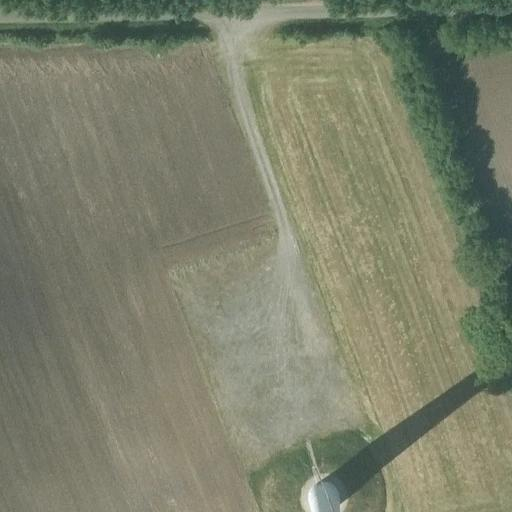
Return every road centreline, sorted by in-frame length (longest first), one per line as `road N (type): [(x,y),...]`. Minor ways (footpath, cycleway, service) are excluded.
road 1 (unclassified): [(0,17),(511,11)]
road 2 (track): [(231,13),(230,73),(296,273)]
